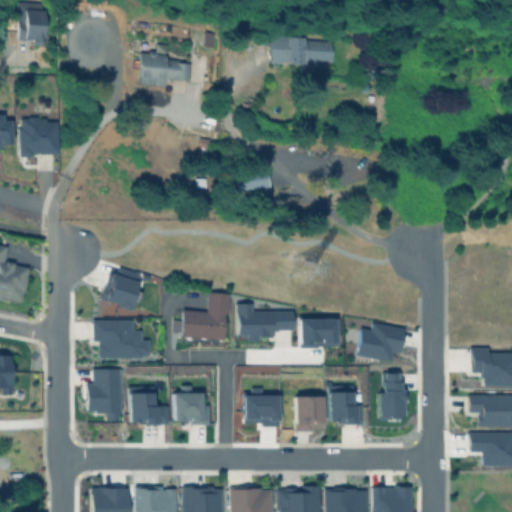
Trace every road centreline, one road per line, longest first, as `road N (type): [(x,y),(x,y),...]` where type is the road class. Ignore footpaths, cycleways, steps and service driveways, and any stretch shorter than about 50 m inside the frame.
road 1 (residential): [(57,457),(430,458)]
road 2 (residential): [(57,511),(53,281),(67,249)]
road 3 (residential): [(430,511),(430,280),(412,252)]
road 4 (residential): [(412,252),(369,239),(240,138)]
